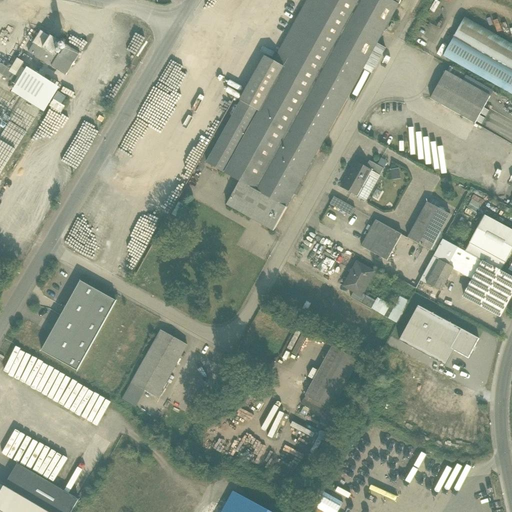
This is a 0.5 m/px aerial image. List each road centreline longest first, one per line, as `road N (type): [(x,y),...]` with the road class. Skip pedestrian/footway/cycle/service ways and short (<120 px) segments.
road 1 (residential): [(47,243),(229,344),(371,91),(400,73)]
road 2 (residential): [(47,243),(182,23)]
road 3 (residential): [(511,346),(501,392),(511,497)]
road 4 (residential): [(0,343),(128,419)]
